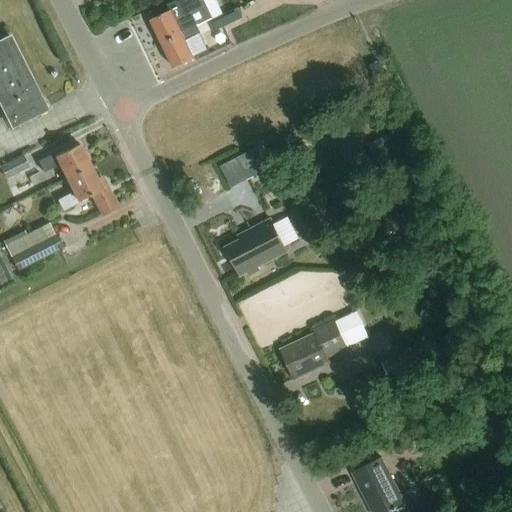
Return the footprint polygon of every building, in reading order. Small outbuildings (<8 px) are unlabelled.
[(183,11),(174,16),(176,20),(190,13),(200,8),(195,0),(180,0),(177,1),(183,11)] [(170,12),(150,22),(161,44),(182,32),(176,20),(174,16),(183,11),(177,1),(168,6),(170,12)] [(208,23),(212,32),(242,17),(238,9),(208,23)] [(190,13),(176,20),(182,32),(197,25),(190,13)] [(182,32),(161,44),(174,69),(195,59),(193,56),(207,49),(200,36),(202,35),(197,25),(182,32)] [(0,103),(13,129),(47,111),(9,37),(0,41),(0,103)] [(376,85),(386,80),(377,61),(368,65),(376,85)] [(391,135),(369,146),(381,172),(421,153),(406,123),(389,132),(391,135)] [(66,181),(90,168),(79,146),(55,157),(54,155),(37,163),(43,174),(59,166),(66,181)] [(21,157),(0,167),(0,171),(5,180),(27,169),(21,157)] [(227,176),(234,190),(253,181),(246,167),(227,176)] [(78,202),(91,195),(102,217),(119,208),(107,185),(100,189),(90,168),(66,181),(73,194),(57,202),(62,213),(78,205),(78,202)] [(32,184),(21,189),(25,197),(36,191),(32,184)] [(256,264),(285,248),(268,216),(248,227),(250,230),(223,245),(238,274),(245,270),(247,274),(258,268),(256,264)] [(389,232),(363,243),(371,261),(397,250),(389,232)] [(54,235),(10,258),(17,272),(62,249),(55,235),(54,235)] [(353,279),(344,284),(347,291),(357,287),(353,279)] [(312,335),(278,352),(292,380),(327,363),(325,359),(344,350),(330,322),(310,332),(312,335)] [(409,351),(380,364),(390,387),(419,373),(409,351)] [(405,443),(410,455),(434,444),(428,432),(405,443)] [(370,511),(389,511),(403,505),(378,458),(350,473),(370,511)]
